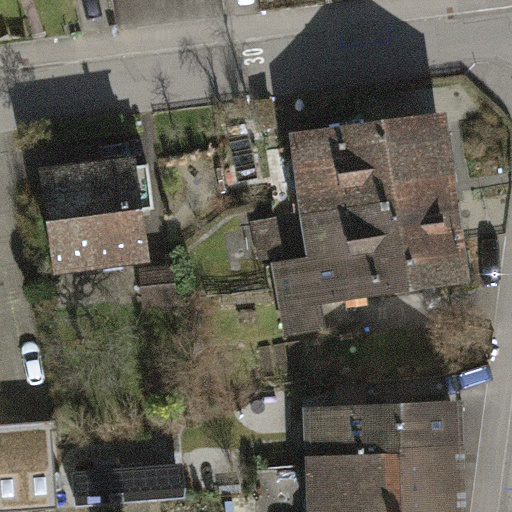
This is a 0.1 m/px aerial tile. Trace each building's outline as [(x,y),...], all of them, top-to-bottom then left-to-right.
[(475,242),(459,115),(382,125),(391,195),(350,200),(354,232),(318,237),(321,261),(475,242)] [(382,125),(289,136),(302,239),(318,237),(354,232),(350,200),(391,195),(382,125)] [(148,160),(46,174),(59,264),(147,252),(140,209),(155,207),(148,160)] [(253,226),(228,227),(229,266),(254,265),(253,226)] [(481,292),(475,242),(321,261),(280,266),(289,339),(334,334),(331,310),(481,292)] [(177,305),(157,307),(160,334),(180,332),(177,305)] [(470,407),(316,410),(317,462),(472,459),(470,407)] [(261,445),(188,444),(187,504),(260,505),(261,445)] [(472,511),(472,459),(317,462),(318,511),(472,511)]
